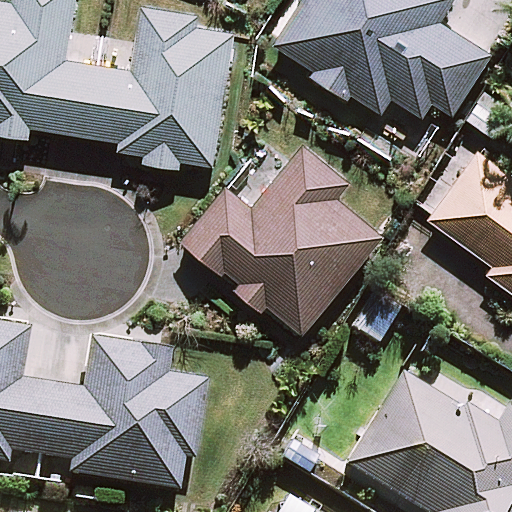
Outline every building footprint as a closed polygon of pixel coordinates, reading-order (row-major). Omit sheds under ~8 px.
[(0,1),(0,130),(35,135),(36,127),(129,141),(127,149),(151,153),(150,159),(180,164),(181,157),(214,162),(233,32),(200,27),(201,19),(148,11),(138,73),(70,63),(79,0),(22,0),(21,5),(0,1)] [(452,0),(306,0),(278,44),(383,110),(394,94),(424,113),(434,97),(452,108),(487,52),(439,22),(452,0)] [(229,188),(187,237),(226,270),(231,264),(248,279),(241,287),(266,308),(273,300),(308,330),(385,240),(338,200),(352,184),(309,148),(255,210),(229,188)] [(511,289),(511,173),(481,152),(432,219),(494,265),(489,272),(511,289)] [(400,308),(375,292),(353,327),(379,343),(400,308)] [(0,458),(3,459),(4,448),(75,458),(73,470),(178,485),(183,453),(195,455),(206,385),(165,378),(169,352),(96,341),(87,394),(17,384),(25,330),(0,326),(0,458)] [(496,427),(403,372),(348,465),(427,511),(509,511),(511,509),(511,407),(509,405),(496,427)] [(341,464),(295,438),(283,459),(328,486),(341,464)] [(280,511),(308,511),(289,499),(280,511)]
